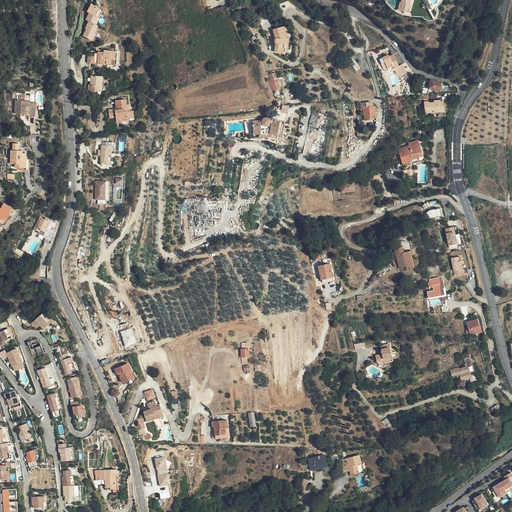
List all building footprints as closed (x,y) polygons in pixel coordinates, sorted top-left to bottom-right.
[(404,10),(405,8),(400,7),(402,0),(400,0),(398,10),(409,13),(409,11),(404,10)] [(402,0),(400,7),(405,8),(404,10),(409,11),(411,6),(408,5),(409,0),(402,0)] [(97,16),(100,9),(91,4),(87,11),(90,13),(86,20),(89,21),(86,28),(87,29),(83,36),(92,41),(96,34),(95,33),(98,26),(95,24),(99,17),(97,16)] [(276,51),(282,52),(282,48),(285,48),(286,43),(288,44),(289,37),(287,37),(284,26),(274,29),(276,37),(275,42),(277,42),(276,51)] [(252,31),(249,33),(254,43),(257,41),(252,31)] [(114,60),(115,52),(105,51),(104,53),(98,53),(98,54),(94,54),(94,57),(87,57),(86,63),(110,66),(110,60),(114,60)] [(396,65),(390,53),(386,55),(385,54),(375,58),(381,69),(390,65),(391,67),(396,65)] [(396,65),(391,67),(395,75),(404,71),(400,63),(396,65)] [(275,73),(270,74),(275,91),(281,89),(275,73)] [(99,86),(102,86),(103,76),(92,75),(92,85),(89,85),(89,91),(98,92),(99,86)] [(441,91),(442,82),(437,81),(431,80),(429,88),(441,91)] [(116,109),(117,118),(117,122),(128,121),(128,117),(134,117),(134,111),(129,111),(129,105),(126,105),(126,99),(116,100),(116,109)] [(438,109),(445,109),(444,99),(437,100),(437,102),(434,102),(429,102),(429,101),(424,101),(425,112),(438,111),(438,109)] [(35,116),(35,103),(31,102),(31,100),(16,100),(15,113),(30,114),(30,116),(35,116)] [(366,102),(360,102),(361,110),(364,109),(365,120),(376,119),(375,106),(371,106),(371,102),(366,102)] [(270,136),(270,137),(272,137),(272,134),(278,135),(280,120),(266,117),(265,118),(264,119),(263,120),(254,121),(254,134),(260,133),(260,137),(264,137),(264,136),(270,136)] [(408,161),(423,157),(418,140),(408,143),(409,146),(398,149),(403,164),(409,163),(408,161)] [(112,164),(112,142),(100,142),(100,164),(112,164)] [(21,161),(25,161),(25,155),(21,155),(21,152),(17,152),(17,145),(12,145),(12,151),(10,151),(9,165),(13,165),(13,169),(21,169),(21,161)] [(409,163),(403,164),(403,166),(411,164),(411,162),(423,158),(423,157),(408,161),(409,163)] [(109,199),(108,181),(96,181),(96,197),(99,197),(99,199),(106,199),(109,199)] [(355,182),(339,183),(339,193),(356,192),(355,182)] [(0,227),(1,228),(2,225),(5,226),(12,213),(3,208),(0,214),(0,227)] [(46,217),(45,219),(40,216),(34,228),(40,231),(39,232),(47,236),(55,222),(46,217)] [(452,239),(454,238),(453,235),(454,234),(452,225),(446,226),(446,228),(444,229),(448,244),(453,243),(452,239)] [(413,268),(411,255),(409,255),(408,252),(404,253),(401,253),(400,251),(404,251),(403,246),(395,248),(399,269),(406,267),(407,270),(413,268)] [(458,269),(462,268),(461,259),(459,255),(451,256),(455,274),(459,273),(458,269)] [(383,273),(391,267),(391,266),(395,264),(393,261),(381,269),(383,273)] [(330,263),(318,266),(321,280),(333,277),(330,263)] [(40,278),(40,269),(30,269),(30,277),(40,278)] [(429,297),(446,294),(443,276),(429,279),(431,290),(428,291),(429,297)] [(40,327),(45,323),(43,320),(46,318),(50,316),(44,308),(33,316),(40,327)] [(0,320),(2,323),(4,328),(5,328),(8,326),(4,318),(0,320)] [(476,330),(480,329),(477,319),(467,321),(470,334),(473,333),(473,334),(477,333),(476,330)] [(2,340),(10,337),(5,328),(4,328),(0,330),(0,344),(4,343),(2,340)] [(121,332),(127,346),(138,342),(132,328),(121,332)] [(35,338),(25,341),(32,359),(43,355),(37,341),(36,342),(35,338)] [(4,352),(5,356),(10,366),(20,361),(14,347),(4,352)] [(382,354),(375,355),(377,361),(383,360),(384,363),(393,361),(393,357),(397,356),(396,350),(391,351),(390,347),(381,349),(382,354)] [(241,349),(241,358),(248,357),(249,357),(249,348),(242,349),(241,349)] [(70,356),(59,360),(64,374),(70,372),(69,369),(74,367),(70,356)] [(469,357),(465,358),(467,366),(458,369),(459,374),(456,375),(458,381),(460,380),(461,380),(470,377),(469,373),(473,371),(474,369),(470,357),(469,357)] [(128,363),(115,369),(117,374),(118,373),(122,382),(134,377),(128,363)] [(44,366),(35,369),(36,372),(41,371),(42,374),(47,373),(44,366)] [(41,371),(36,372),(42,386),(51,383),(47,373),(42,374),(41,371)] [(78,389),(76,380),(67,382),(70,397),(78,395),(77,389),(78,389)] [(13,389),(2,393),(3,397),(5,396),(8,405),(17,402),(15,395),(13,389)] [(49,408),(56,406),(53,396),(52,393),(47,394),(48,398),(46,398),(49,408)] [(75,418),(82,416),(80,404),(71,405),(72,414),(74,414),(75,418)] [(157,406),(156,404),(148,404),(147,404),(147,405),(149,409),(145,411),(144,412),(145,414),(141,415),(141,416),(140,417),(141,420),(142,422),(143,422),(146,421),(147,421),(155,419),(155,418),(156,419),(160,417),(164,416),(160,405),(157,406)] [(254,412),(248,413),(250,427),(256,426),(254,412)] [(155,418),(155,419),(158,428),(163,426),(160,417),(156,419),(155,418)] [(141,420),(136,421),(139,429),(145,427),(143,422),(142,422),(141,420)] [(220,435),(226,434),(225,428),(228,428),(227,420),(212,421),(212,427),(214,426),(216,438),(220,438),(220,435)] [(28,438),(23,423),(16,426),(18,433),(19,434),(18,435),(20,440),(28,438)] [(66,447),(59,448),(58,448),(58,452),(60,451),(61,461),(70,460),(69,447),(66,447)] [(36,459),(33,450),(25,452),(26,455),(27,457),(26,457),(29,466),(36,464),(34,459),(36,459)] [(350,473),(360,471),(358,463),(362,462),(360,453),(347,456),(348,464),(350,469),(350,473)] [(326,464),(324,455),(320,456),(309,459),(311,469),(324,466),(325,465),(326,464)] [(166,457),(154,459),(159,487),(171,485),(166,457)] [(69,480),(70,480),(69,475),(70,475),(70,469),(62,470),(63,476),(62,476),(62,481),(69,480)] [(106,487),(110,487),(116,487),(115,475),(117,475),(117,469),(99,470),(99,481),(105,481),(106,487)] [(511,481),(509,477),(511,475),(511,471),(505,475),(507,479),(503,481),(498,484),(494,487),(491,489),(495,496),(498,494),(499,495),(502,493),(503,495),(507,493),(505,489),(511,485),(510,482),(511,481)] [(72,496),(74,496),(73,485),(70,485),(63,485),(63,491),(65,491),(65,496),(65,501),(73,501),(72,496)] [(2,489),(3,502),(9,501),(9,498),(16,497),(15,488),(2,489)] [(476,499),(473,501),(477,508),(480,506),(481,508),(485,506),(484,504),(487,502),(482,494),(478,496),(476,498),(475,498),(476,499)] [(31,497),(31,501),(33,501),(33,505),(33,508),(43,507),(43,501),(44,501),(44,496),(31,497)] [(9,501),(3,502),(3,511),(9,511),(17,510),(16,501),(9,501)]
